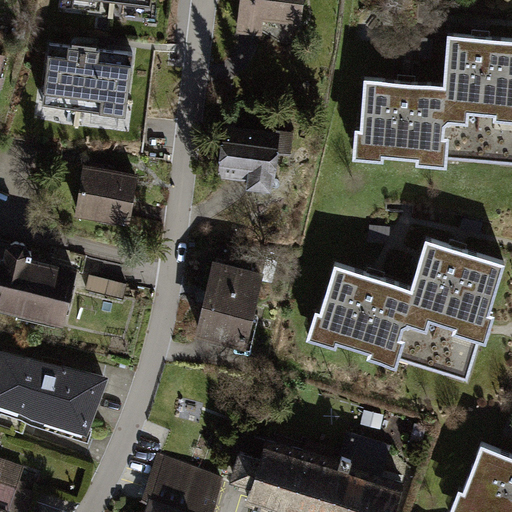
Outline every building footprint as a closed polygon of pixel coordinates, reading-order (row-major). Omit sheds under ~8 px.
[(302,0),(239,0),(236,34),(297,42),(302,0)] [(365,76),(359,147),(511,159),(511,38),(450,33),(446,83),(365,76)] [(133,53),(51,42),(43,102),(125,113),(133,53)] [(279,139),(221,135),(217,185),(275,189),(279,139)] [(140,181),(81,170),(70,228),(129,238),(140,181)] [(505,257),(427,235),(413,283),(336,261),(314,335),(466,379),(479,337),(486,339),(493,315),(489,313),(505,257)] [(116,276),(0,247),(0,316),(100,341),(116,276)] [(263,280),(205,268),(190,341),(249,353),(263,280)] [(107,388),(2,354),(0,361),(0,415),(89,444),(107,388)] [(337,478),(258,455),(255,466),(238,461),(230,491),(246,495),(241,511),(393,511),(398,494),(380,488),(390,452),(348,440),(337,478)] [(511,511),(511,451),(483,440),(454,511),(511,511)] [(158,466),(142,511),(218,511),(226,489),(158,466)] [(0,511),(10,511),(23,476),(0,468),(0,511)]
